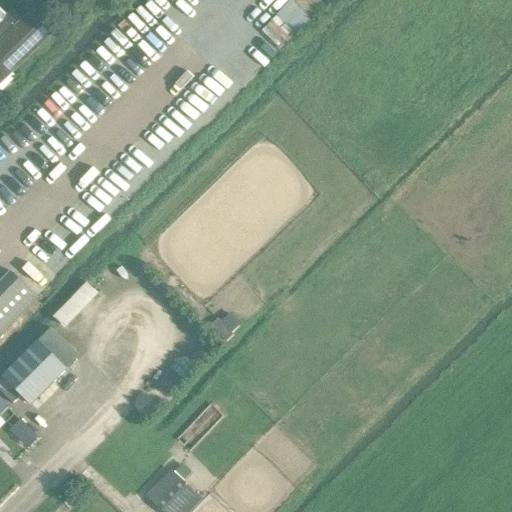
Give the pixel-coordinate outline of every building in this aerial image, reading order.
[(0,42),(0,85),(56,31),(34,9),(0,42)] [(0,283),(0,337),(38,299),(11,272),(0,283)] [(234,335),(232,333),(241,325),(231,313),(221,321),(219,319),(211,325),(212,326),(207,330),(222,346),(226,342),(234,335)] [(38,343),(4,377),(22,395),(32,405),(66,371),(65,370),(38,343)] [(4,377),(0,380),(0,390),(13,403),(22,395),(4,377)] [(0,416),(9,408),(0,399),(0,416)] [(151,500),(163,511),(183,511),(198,497),(175,475),(151,500)]
